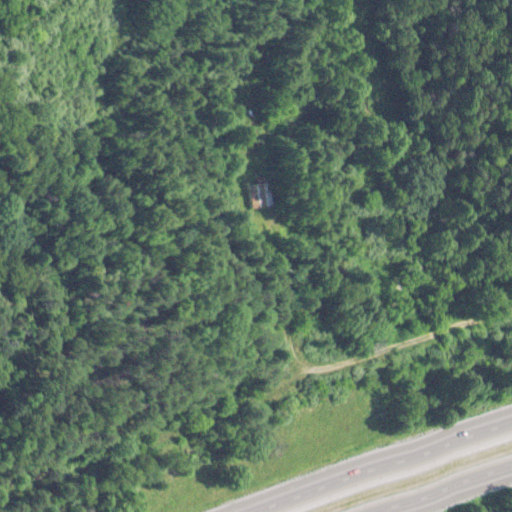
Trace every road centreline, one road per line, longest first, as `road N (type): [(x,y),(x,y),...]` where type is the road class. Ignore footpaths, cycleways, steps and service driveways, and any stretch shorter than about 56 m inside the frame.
road 1 (motorway): [(511,426),(254,511)]
road 2 (residential): [(511,304),(303,363)]
road 3 (motorway): [(382,511),(511,469)]
